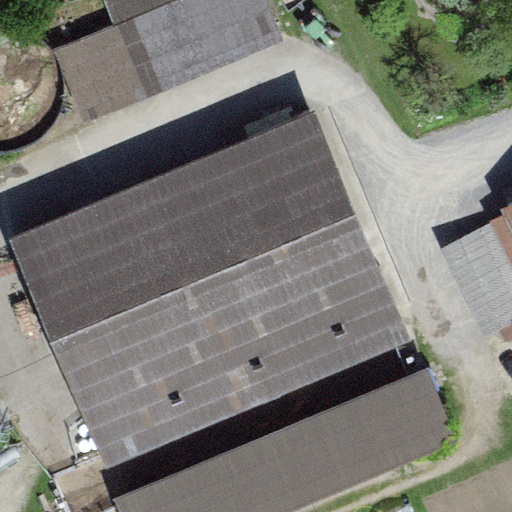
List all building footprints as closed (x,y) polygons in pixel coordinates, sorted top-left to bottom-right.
[(111,0),(121,24),(179,0),(111,0)] [(145,80),(275,25),(263,0),(179,0),(121,24),(145,80)] [(85,105),(145,80),(121,24),(62,49),(85,105)] [(308,343),(393,308),(310,109),(20,229),(113,450),(317,365),(308,343)] [(456,253),(490,326),(511,315),(511,236),(508,229),(456,253)] [(421,377),(131,497),(137,511),(241,511),(443,429),(421,377)] [(423,511),(419,502),(392,511),(423,511)]
